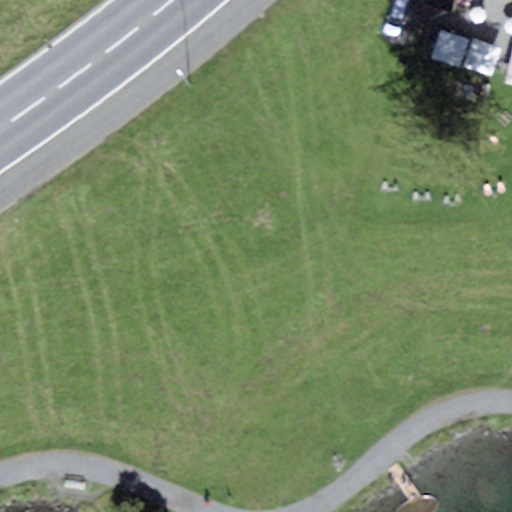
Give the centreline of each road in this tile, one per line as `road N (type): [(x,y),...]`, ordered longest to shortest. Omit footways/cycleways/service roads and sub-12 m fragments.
road 1 (track): [(237,511),(113,464),(45,457),(0,474)]
road 2 (track): [(511,400),(445,416),(310,511)]
road 3 (primary): [(0,131),(173,0)]
